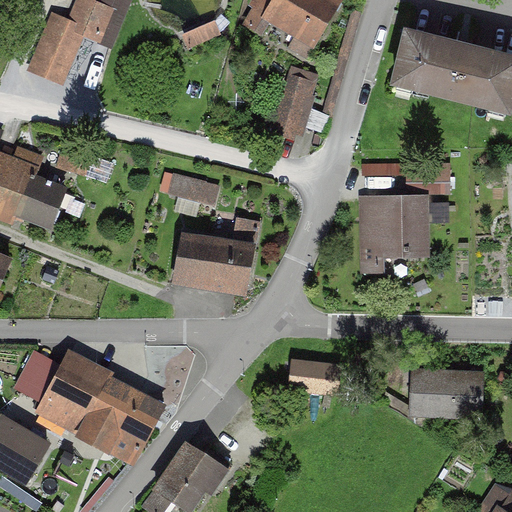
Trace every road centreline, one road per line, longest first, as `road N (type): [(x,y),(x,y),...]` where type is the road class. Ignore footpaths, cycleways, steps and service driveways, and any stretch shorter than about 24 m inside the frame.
road 1 (residential): [(0,99),(329,179)]
road 2 (residential): [(0,332),(265,329)]
road 3 (residential): [(265,329),(511,332)]
road 4 (unclassified): [(109,511),(265,329)]
road 5 (unclassified): [(329,179),(382,0)]
road 6 (unclassified): [(265,329),(329,179)]
